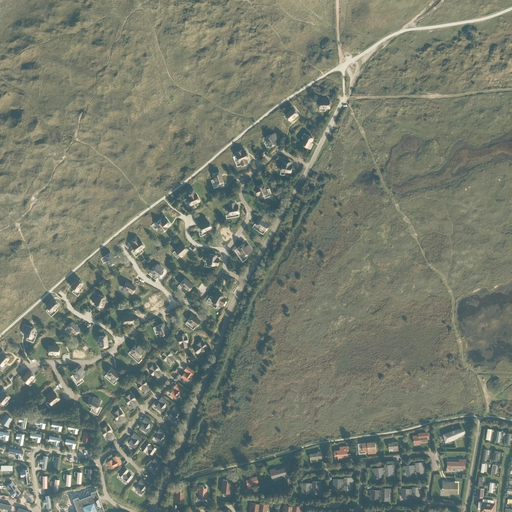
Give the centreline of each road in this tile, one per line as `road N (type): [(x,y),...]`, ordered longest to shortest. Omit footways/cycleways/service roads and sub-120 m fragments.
road 1 (unclassified): [(150,511),(229,308),(343,99)]
road 2 (unknown): [(511,87),(344,97),(379,50),(435,0)]
